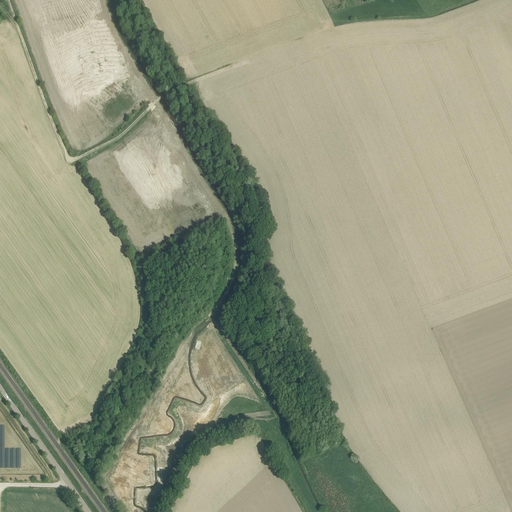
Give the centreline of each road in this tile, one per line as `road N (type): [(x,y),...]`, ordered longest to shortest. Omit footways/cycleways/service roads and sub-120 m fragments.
road 1 (track): [(9,0),(68,159),(118,138),(175,90),(228,69)]
road 2 (unclassified): [(88,511),(0,388)]
